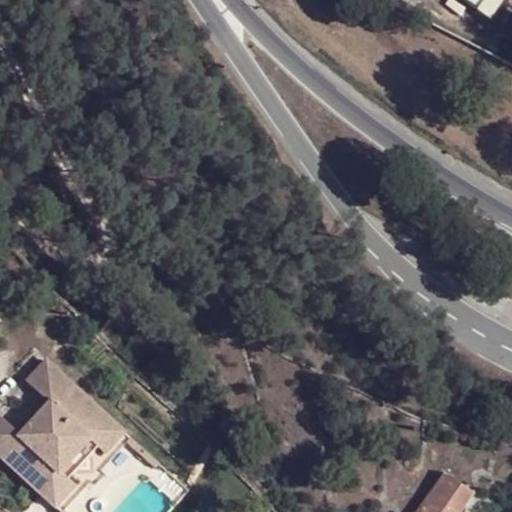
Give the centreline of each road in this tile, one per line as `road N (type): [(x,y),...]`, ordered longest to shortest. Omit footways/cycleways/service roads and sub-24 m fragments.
road 1 (primary): [(224,7),(337,196),(435,296),(511,340)]
road 2 (track): [(0,29),(101,204),(109,236),(83,258),(59,251),(0,189)]
road 3 (primary): [(511,218),(387,140),(224,7)]
